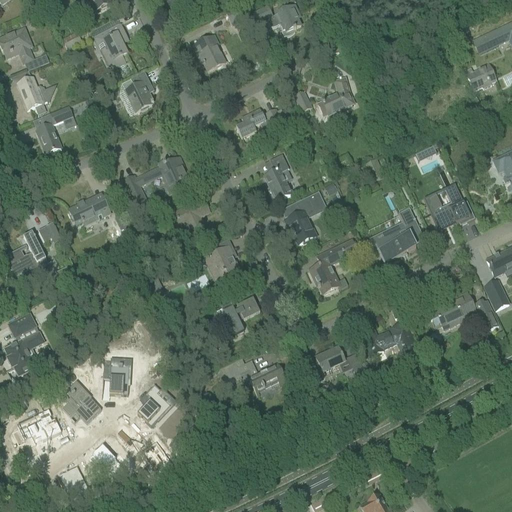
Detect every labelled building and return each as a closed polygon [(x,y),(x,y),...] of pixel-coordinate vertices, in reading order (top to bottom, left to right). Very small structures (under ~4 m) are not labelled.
[(91,0),(98,13),(109,7),(105,0),(69,0),(74,9),(91,0)] [(171,2),(175,11),(190,4),(188,0),(167,0),(168,3),(171,2)] [(267,23),(270,31),(271,31),(272,31),(274,30),(275,30),(276,30),(277,29),(278,28),(279,28),(284,40),(285,40),(287,39),(288,39),(289,39),(290,38),(291,38),(292,37),(293,36),(294,35),(295,35),(294,34),(296,33),(296,32),(301,29),(295,17),(298,16),(295,9),(272,19),(268,9),(254,15),(259,27),(267,23)] [(226,17),(231,27),(245,21),(239,10),(226,17)] [(111,26),(91,33),(92,38),(112,31),(111,26)] [(108,69),(114,71),(125,66),(122,60),(127,57),(121,44),(127,42),(120,29),(95,41),(96,42),(102,39),(108,51),(103,53),(102,56),(108,69)] [(475,44),(480,56),(497,48),(496,46),(508,41),(511,48),(511,31),(510,33),(508,29),(475,44)] [(17,53),(23,67),(33,63),(29,52),(32,50),(25,32),(0,41),(0,45),(6,62),(7,62),(5,57),(17,53)] [(69,42),(64,45),(65,47),(78,41),(75,36),(68,39),(69,42)] [(200,60),(207,75),(224,66),(215,49),(218,47),(214,40),(192,51),(197,61),(200,60)] [(65,47),(77,73),(83,70),(74,51),(83,47),(80,41),(78,41),(65,47)] [(464,73),(473,94),(482,90),(483,92),(492,88),(491,86),(496,84),(489,68),(472,76),(470,71),(464,73)] [(27,84),(17,88),(27,114),(32,112),(35,111),(38,118),(46,115),(43,107),(44,107),(43,106),(47,105),(48,109),(53,97),(46,94),(44,91),(40,89),(37,90),(33,81),(27,84)] [(321,104),(328,119),(354,107),(349,96),(345,82),(334,85),(338,96),(321,104)] [(148,83),(125,95),(136,115),(134,116),(134,117),(141,113),(142,115),(148,112),(147,110),(154,107),(149,96),(147,97),(145,93),(151,90),(148,83)] [(294,99),(302,116),(312,111),(304,95),(294,99)] [(93,103),(85,106),(89,114),(96,111),(93,103)] [(41,122),(44,131),(45,131),(52,128),(54,127),(55,128),(73,120),(69,111),(41,122)] [(236,130),(242,142),(256,135),(253,130),(261,127),(264,133),(282,124),(275,112),(265,118),(268,123),(265,124),(260,113),(241,122),(244,126),(236,130)] [(36,134),(45,158),(62,152),(58,143),(52,128),(45,131),(44,131),(36,134)] [(376,144),(382,158),(391,154),(385,140),(376,144)] [(301,144),(304,152),(310,149),(307,142),(301,144)] [(433,149),(415,157),(418,164),(436,155),(433,149)] [(511,154),(492,164),(496,172),(497,171),(499,174),(504,172),(508,179),(503,182),(507,189),(506,189),(506,191),(509,190),(510,192),(511,191),(511,154)] [(282,176),(289,172),(282,158),(266,166),(267,168),(265,169),(269,177),(264,179),(265,182),(264,183),(266,187),(267,186),(276,205),(292,198),(282,176)] [(139,212),(142,213),(145,211),(146,209),(145,206),(147,205),(139,189),(162,178),(170,194),(181,188),(182,190),(184,191),(188,190),(188,187),(188,185),(181,170),(183,169),(179,161),(166,167),(165,165),(158,168),(160,171),(136,182),(134,180),(123,185),(136,210),(138,209),(139,212)] [(361,169),(369,186),(383,179),(376,163),(361,169)] [(331,187),(324,191),(329,199),(336,195),(337,194),(333,186),(331,187)] [(435,201),(425,205),(434,224),(437,222),(441,231),(455,224),(456,225),(458,225),(460,229),(475,222),(467,204),(463,206),(456,193),(447,197),(452,207),(441,212),(439,208),(435,201)] [(301,216),(285,224),(289,232),(290,231),(294,239),(293,239),(293,240),(294,240),(298,248),(303,246),(303,247),(310,244),(310,243),(316,240),(306,220),(315,215),(314,212),(324,207),(319,195),(307,200),(308,203),(297,208),(301,216)] [(69,214),(76,229),(96,220),(98,223),(111,217),(104,203),(101,198),(89,204),(69,214)] [(186,226),(192,238),(205,232),(199,219),(209,214),(203,202),(174,216),(181,228),(186,226)] [(424,243),(409,212),(399,217),(404,228),(373,243),(379,255),(381,253),(387,265),(416,251),(414,248),(424,243)] [(377,236),(400,225),(398,220),(375,231),(377,236)] [(129,223),(118,228),(126,243),(125,244),(126,246),(129,251),(133,249),(140,246),(129,223)] [(38,234),(44,246),(53,241),(47,229),(38,234)] [(9,267),(15,280),(29,272),(31,275),(48,267),(32,235),(23,240),(31,256),(24,260),(21,255),(27,252),(26,249),(7,259),(8,261),(10,261),(10,262),(9,263),(11,266),(9,267)] [(318,269),(309,274),(313,283),(315,282),(323,298),(339,290),(335,281),(329,270),(351,259),(358,256),(352,243),(334,252),(321,258),(316,260),(320,268),(318,269)] [(223,252),(203,261),(216,287),(241,276),(234,261),(228,249),(223,252)] [(511,250),(485,264),(494,282),(505,276),(507,280),(511,277),(511,250)] [(56,276),(63,289),(69,286),(70,289),(81,283),(73,268),(67,271),(66,270),(56,276)] [(158,282),(147,287),(152,298),(156,297),(163,293),(158,282)] [(498,285),(484,291),(495,314),(509,308),(498,285)] [(443,309),(427,317),(431,326),(438,323),(441,327),(442,330),(443,333),(455,328),(454,326),(469,319),(470,321),(480,316),(481,316),(487,330),(488,334),(498,329),(487,305),(483,306),(483,305),(478,307),(476,308),(473,309),(471,305),(467,296),(446,306),(447,308),(443,310),(443,309)] [(225,320),(234,339),(243,335),(239,326),(260,316),(253,301),(233,311),(231,308),(216,315),(220,322),(225,320)] [(207,314),(201,318),(204,324),(211,320),(207,314)] [(31,318),(13,327),(19,340),(37,331),(31,318)] [(374,333),(362,339),(365,345),(363,346),(370,361),(383,355),(383,354),(397,347),(404,363),(419,356),(409,334),(405,325),(392,331),(393,333),(377,340),(374,333)] [(503,334),(496,338),(499,344),(507,341),(503,334)] [(23,346),(6,354),(10,363),(8,363),(12,373),(14,372),(18,381),(28,376),(29,379),(41,373),(36,363),(32,365),(27,356),(30,354),(30,355),(45,348),(40,339),(23,347),(23,346)] [(316,382),(320,384),(324,383),(326,378),(324,376),(345,366),(338,350),(315,360),(315,361),(311,363),(310,366),(311,369),(312,369),(313,370),(308,372),(314,384),(316,382)] [(249,382),(258,400),(260,399),(258,394),(277,384),(280,389),(287,385),(276,364),(273,366),(274,370),(259,377),(252,364),(245,367),(242,362),(219,373),(227,390),(242,382),(241,380),(249,376),(251,381),(249,382)] [(111,363),(109,399),(128,399),(130,364),(111,363)] [(366,365),(362,367),(366,378),(371,375),(366,365)] [(432,365),(426,368),(429,375),(436,372),(432,365)] [(360,366),(353,370),(358,381),(364,396),(373,392),(367,379),(360,366)] [(75,386),(61,399),(87,427),(101,414),(75,386)] [(145,410),(137,418),(140,421),(145,425),(151,431),(156,425),(171,410),(158,398),(160,395),(160,394),(154,389),(147,397),(146,398),(151,403),(145,410)] [(49,413),(19,427),(25,441),(30,438),(35,448),(61,435),(53,418),(52,419),(49,413)] [(156,443),(141,454),(162,484),(178,473),(156,443)] [(102,448),(89,462),(94,467),(110,482),(115,486),(128,472),(123,467),(120,464),(120,465),(102,448)] [(77,470),(59,479),(75,511),(77,511),(94,504),(77,470)] [(386,511),(379,498),(368,505),(368,506),(360,511),(386,511)]
